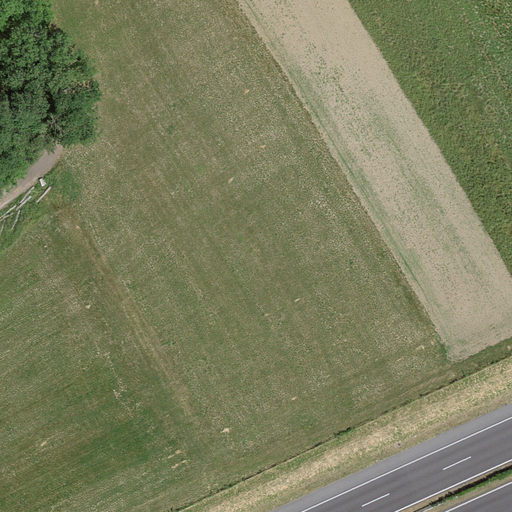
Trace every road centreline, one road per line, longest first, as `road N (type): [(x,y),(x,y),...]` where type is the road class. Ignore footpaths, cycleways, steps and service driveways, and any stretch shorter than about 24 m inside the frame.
road 1 (track): [(0,181),(14,169),(33,106),(29,0)]
road 2 (motorway): [(511,438),(348,511)]
